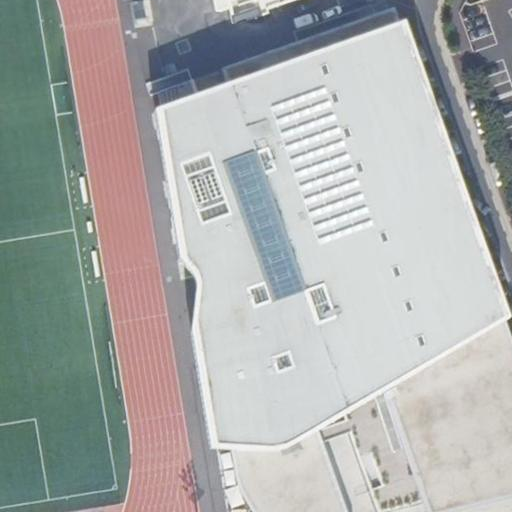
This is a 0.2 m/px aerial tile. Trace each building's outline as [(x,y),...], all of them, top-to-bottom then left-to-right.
[(217,0),(220,13),(233,8),(236,26),(272,14),(271,10),(299,0),(217,0)] [(511,482),(511,353),(395,12),(224,72),(230,88),(157,114),(181,261),(195,276),(200,287),(200,293),(193,335),(213,452),(221,452),(230,511),(343,511),(292,367),(320,356),(368,493),(381,490),(388,511),(396,511),(420,506),(511,482)] [(292,367),(316,434),(332,425),(342,419),(320,356),(292,367)] [(511,482),(420,506),(422,511),(469,511),(511,501),(511,482)] [(388,511),(381,490),(368,493),(375,511),(388,511)]
